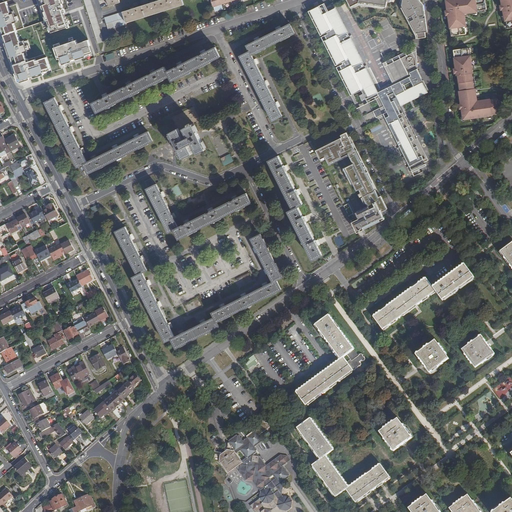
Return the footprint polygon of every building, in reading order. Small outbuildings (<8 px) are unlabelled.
[(57,0),(37,0),(45,21),(42,22),(44,28),(50,26),(52,33),(68,27),(67,24),(68,24),(65,12),(61,0),(57,0)] [(104,42),(91,0),(84,0),(98,44),(104,42)] [(127,23),(184,4),(183,0),(160,0),(123,12),(127,23)] [(420,0),(401,0),(418,35),(419,39),(426,37),(426,32),(428,32),(424,5),(420,0)] [(445,0),(447,10),(448,15),(450,28),(451,28),(452,35),(466,33),(466,31),(466,28),(465,26),(467,25),(466,24),(466,21),(465,15),(464,15),(464,13),(467,13),(473,12),(477,11),(478,11),(478,10),(480,10),(485,9),(486,9),(485,0),(445,0)] [(511,0),(501,0),(503,5),(504,9),(505,15),(506,20),(506,21),(507,21),(508,23),(509,27),(509,28),(511,27),(511,0)] [(9,7),(7,1),(0,3),(0,28),(19,82),(22,83),(45,75),(44,73),(52,70),(48,57),(37,61),(36,59),(28,62),(25,52),(29,51),(25,40),(21,41),(17,30),(25,27),(16,4),(9,7)] [(323,38),(325,42),(347,31),(336,8),(324,14),(320,6),(315,9),(310,12),(322,36),(326,34),(327,36),(323,38)] [(120,13),(105,18),(109,30),(124,25),(120,13)] [(250,51),(241,56),(274,121),(283,117),(278,108),(277,104),(268,86),(266,83),(257,65),(255,61),(252,55),(295,34),(291,24),(281,29),(278,30),(260,39),(257,41),(247,45),(250,51)] [(348,33),(347,31),(325,42),(338,67),(342,65),(342,67),(339,68),(354,98),(362,94),(368,104),(376,100),(381,111),(385,109),(388,115),(390,119),(387,121),(402,150),(399,151),(402,156),(404,154),(407,160),(405,161),(407,166),(409,164),(412,169),(409,171),(412,176),(415,174),(416,176),(424,172),(424,170),(426,169),(425,167),(428,165),(425,159),(428,157),(420,141),(419,142),(406,117),(404,118),(397,103),(400,102),(404,109),(424,99),(431,95),(430,92),(431,92),(425,81),(424,81),(418,70),(419,70),(415,47),(415,51),(406,55),(405,53),(399,56),(400,59),(389,65),(390,66),(388,67),(396,84),(379,93),(366,69),(361,71),(360,70),(365,67),(363,63),(364,63),(351,38),(345,41),(344,39),(349,37),(347,33),(348,33)] [(77,40),(55,48),(61,66),(86,57),(86,56),(93,53),(89,40),(78,44),(77,40)] [(469,49),(468,47),(454,49),(455,57),(454,57),(456,68),(456,73),(457,75),(458,75),(460,90),(459,90),(461,103),(462,108),(463,116),(463,117),(464,119),(487,116),(492,115),(492,114),(500,113),(498,104),(498,100),(498,99),(490,100),(490,99),(480,100),(476,101),(476,98),(477,98),(476,92),(475,88),(474,88),(474,85),(473,82),(473,80),(472,76),(472,73),(473,73),(473,69),(472,65),(471,55),(469,55),(469,54),(469,49)] [(93,102),(98,112),(170,76),(172,81),(220,57),(216,48),(206,52),(203,54),(182,64),(179,66),(167,72),(165,67),(155,71),(152,73),(131,83),(128,85),(108,95),(105,97),(93,102)] [(386,63),(388,67),(390,66),(389,65),(400,59),(399,56),(386,63)] [(55,97),(46,102),(78,166),(84,163),(89,173),(153,140),(149,131),(139,136),(136,137),(118,146),(114,148),(96,157),(93,159),(87,161),(83,153),(82,150),(72,131),(71,128),(62,109),(60,106),(55,97)] [(193,123),(200,119),(194,106),(173,116),(179,127),(170,131),(184,157),(193,153),(189,144),(193,142),(198,153),(206,148),(193,123)] [(378,121),(388,115),(385,109),(381,111),(374,115),(378,121)] [(342,137),(317,150),(321,159),(326,156),(329,163),(349,153),(354,163),(345,167),(357,191),(360,189),(369,206),(356,212),(359,218),(357,219),(349,203),(345,205),(356,228),(362,224),(364,227),(384,217),(383,215),(388,213),(386,209),(388,208),(381,195),(380,196),(353,141),(351,141),(346,132),(341,134),(342,137)] [(15,135),(5,140),(9,148),(11,152),(22,146),(15,135)] [(0,153),(9,148),(5,140),(4,137),(0,139),(0,153)] [(222,158),(225,166),(235,161),(231,153),(222,158)] [(280,156),(270,161),(294,209),(290,212),(314,260),(324,255),(319,245),(317,242),(307,222),(305,218),(299,207),(304,205),(299,195),(298,193),(287,171),(286,168),(280,156)] [(20,167),(17,162),(10,166),(18,180),(26,175),(25,173),(24,170),(22,166),(20,167)] [(26,175),(27,176),(32,185),(39,181),(36,176),(34,172),(33,169),(32,170),(25,173),(26,175)] [(175,229),(180,238),(251,202),(246,193),(237,198),(234,199),(213,209),(210,211),(189,221),(186,223),(178,227),(173,217),(172,214),(162,196),(161,193),(156,184),(155,185),(152,179),(147,181),(150,187),(147,188),(169,231),(175,229)] [(13,194),(17,192),(15,188),(12,181),(7,184),(13,194)] [(480,194),(474,185),(470,189),(476,198),(480,194)] [(97,201),(91,204),(94,209),(100,206),(97,201)] [(48,209),(43,211),(46,216),(47,217),(48,220),(58,215),(52,203),(47,206),(48,209)] [(42,218),(46,216),(43,211),(41,206),(37,208),(38,210),(35,211),(29,214),(34,224),(43,219),(42,218)] [(18,220),(22,227),(30,223),(26,214),(18,219),(18,220)] [(12,234),(23,228),(22,227),(18,220),(7,226),(12,234)] [(283,289),(278,280),(274,283),(273,282),(269,284),(266,285),(248,294),(245,296),(226,305),(223,307),(214,312),(216,316),(206,321),(203,322),(185,331),(182,333),(176,336),(172,327),(170,324),(161,305),(160,302),(150,284),(148,280),(144,271),(149,268),(144,260),(142,256),(133,238),(131,235),(127,225),(117,230),(139,273),(134,276),(167,341),(172,338),(177,347),(221,325),(218,321),(283,289)] [(38,231),(27,237),(30,242),(41,237),(38,231)] [(275,281),(273,282),(274,283),(278,280),(284,276),(262,234),(253,238),(258,248),(259,251),(268,269),(270,271),(275,281)] [(51,255),(53,260),(62,255),(61,254),(65,252),(61,245),(58,239),(54,240),(57,245),(48,250),(51,255)] [(69,241),(61,245),(65,252),(66,254),(74,250),(69,241)] [(511,243),(501,251),(511,266),(511,243)] [(31,246),(22,251),(26,259),(35,254),(31,246)] [(46,246),(35,251),(40,261),(46,258),(51,255),(48,250),(46,246)] [(0,265),(11,259),(10,259),(8,254),(5,256),(0,258),(0,265)] [(13,257),(10,259),(11,259),(19,274),(27,270),(21,258),(19,260),(16,254),(12,256),(13,257)] [(425,278),(373,316),(383,329),(415,305),(435,290),(439,296),(443,301),(474,277),(465,264),(433,287),(425,278)] [(8,266),(0,270),(0,280),(12,274),(8,266)] [(88,271),(77,276),(79,280),(82,286),(91,281),(89,276),(90,275),(88,271)] [(361,279),(351,286),(354,290),(364,283),(361,279)] [(71,283),(67,285),(71,293),(82,287),(82,286),(79,280),(74,283),(72,284),(71,283)] [(48,303),(59,297),(54,287),(43,293),(48,303)] [(95,289),(86,294),(89,299),(94,296),(98,294),(95,289)] [(35,298),(26,303),(29,308),(27,309),(27,310),(29,309),(31,311),(32,314),(43,308),(39,302),(38,303),(35,298)] [(26,303),(21,305),(22,307),(26,314),(31,311),(29,309),(27,310),(27,309),(29,308),(26,303)] [(22,307),(11,313),(15,320),(16,322),(17,324),(22,322),(20,318),(26,315),(26,314),(22,307)] [(103,307),(95,311),(96,312),(100,320),(101,322),(104,320),(106,319),(105,318),(108,316),(103,307)] [(11,313),(10,311),(0,316),(0,318),(4,325),(11,321),(15,320),(11,313)] [(96,312),(85,318),(86,321),(88,324),(90,327),(92,325),(94,324),(93,323),(100,320),(96,312)] [(358,356),(329,316),(315,325),(340,360),(296,392),(305,405),(362,364),(359,361),(361,359),(362,360),(364,358),(361,354),(358,356)] [(62,329),(74,323),(73,323),(71,318),(59,324),(62,329)] [(86,332),(91,329),(90,327),(88,324),(87,325),(85,321),(79,325),(77,321),(73,323),(75,327),(79,334),(82,339),(85,338),(83,334),(86,332)] [(54,324),(59,333),(63,331),(62,329),(59,324),(58,322),(54,324)] [(75,336),(79,334),(77,330),(77,329),(75,327),(72,329),(71,328),(65,331),(69,339),(75,336)] [(34,343),(27,332),(22,334),(29,346),(34,343)] [(509,353),(511,351),(511,333),(511,332),(500,339),(509,353)] [(64,343),(59,333),(55,335),(56,338),(49,341),(53,349),(57,347),(64,343)] [(481,335),(462,349),(475,368),(494,354),(481,335)] [(0,349),(2,353),(10,348),(4,337),(0,339),(0,349)] [(45,354),(47,358),(49,357),(47,353),(46,354),(42,346),(43,345),(39,338),(36,339),(40,346),(37,348),(37,349),(34,350),(36,354),(35,354),(38,358),(41,356),(45,354)] [(449,359),(436,341),(417,355),(430,373),(449,359)] [(107,359),(118,353),(117,352),(113,344),(107,347),(102,350),(107,359)] [(16,357),(11,348),(10,348),(2,353),(4,358),(7,362),(16,357)] [(121,350),(117,352),(118,353),(125,366),(126,368),(133,364),(129,357),(124,348),(122,349),(121,350)] [(95,356),(90,359),(96,370),(105,365),(99,354),(95,356)] [(250,362),(245,365),(249,371),(254,367),(254,368),(258,366),(255,362),(257,361),(254,357),(249,360),(250,362)] [(23,366),(19,359),(5,367),(9,374),(17,369),(23,366)] [(73,381),(89,373),(83,363),(77,366),(73,368),(72,367),(67,369),(73,381)] [(62,385),(64,384),(62,381),(58,373),(54,375),(49,378),(55,389),(62,385)] [(136,373),(128,379),(130,381),(133,385),(138,381),(139,381),(141,379),(136,373)] [(68,378),(62,381),(64,384),(62,385),(67,396),(75,392),(68,378)] [(45,396),(53,392),(47,380),(43,382),(39,384),(45,396)] [(91,384),(94,390),(98,387),(100,386),(97,380),(91,384)] [(130,381),(118,391),(123,397),(124,396),(128,393),(130,392),(135,387),(134,386),(133,385),(130,381)] [(108,386),(105,382),(100,386),(98,387),(100,391),(108,386)] [(25,406),(37,400),(31,389),(25,392),(20,394),(23,399),(22,400),(24,403),(25,406)] [(119,403),(124,398),(123,397),(118,391),(105,402),(110,408),(112,411),(117,406),(120,404),(119,403)] [(209,400),(205,395),(200,398),(203,404),(209,400)] [(106,411),(110,408),(105,402),(102,400),(93,408),(99,416),(103,413),(106,410),(106,411)] [(44,414),(39,405),(30,410),(33,414),(35,419),(42,415),(44,414)] [(70,410),(68,407),(63,410),(69,417),(73,421),(74,419),(68,412),(70,410)] [(90,422),(95,418),(88,409),(78,417),(86,426),(90,422)] [(43,417),(42,415),(35,419),(34,419),(35,421),(37,424),(38,423),(45,420),(43,417)] [(0,419),(0,434),(10,425),(8,421),(4,418),(1,421),(0,419)] [(333,450),(310,418),(297,428),(320,459),(312,466),(336,497),(346,490),(356,503),(390,477),(380,464),(348,487),(325,456),(333,450)] [(40,427),(43,431),(51,427),(47,419),(45,420),(38,423),(40,427)] [(397,419),(380,432),(394,451),(412,438),(397,419)] [(288,511),(292,508),(293,501),(289,497),(283,496),(282,494),(283,488),(284,487),(285,480),(289,477),(289,476),(290,475),(283,466),(291,460),(287,456),(281,455),(266,465),(256,451),(257,450),(255,447),(263,441),(262,440),(263,439),(260,434),(270,426),(267,422),(265,422),(265,421),(259,420),(259,421),(256,422),(256,429),(247,436),(248,437),(243,440),(239,435),(238,436),(237,435),(229,441),(230,442),(228,443),(227,450),(226,451),(225,450),(222,452),(223,453),(220,455),(219,455),(218,460),(220,461),(229,473),(237,467),(246,480),(253,481),(261,491),(260,499),(251,505),(255,511),(258,511),(261,511),(288,511)] [(57,430),(63,436),(67,434),(58,423),(51,427),(43,431),(40,433),(41,436),(42,438),(56,431),(57,430)] [(79,434),(82,432),(76,424),(69,431),(75,438),(79,434)] [(16,426),(11,429),(15,435),(20,432),(16,426)] [(72,443),(74,442),(69,436),(60,444),(66,450),(68,447),(70,446),(72,443)] [(15,443),(8,449),(16,459),(20,455),(19,453),(22,451),(19,447),(15,443)] [(56,458),(63,452),(58,446),(57,445),(50,451),(53,455),(56,458)] [(27,462),(24,458),(13,467),(20,476),(24,472),(25,473),(31,468),(28,465),(27,463),(27,462)] [(15,487),(13,488),(18,495),(22,492),(17,485),(15,487)] [(0,505),(0,506),(4,503),(7,501),(13,496),(7,488),(0,493),(0,505)] [(72,504),(70,505),(72,509),(73,511),(77,511),(78,511),(80,511),(86,509),(87,511),(95,507),(90,494),(74,501),(75,505),(72,506),(72,504)] [(57,509),(58,510),(67,505),(62,495),(53,499),(53,500),(50,502),(51,504),(54,511),(57,509)] [(440,511),(427,495),(409,508),(411,511),(440,511)] [(480,511),(468,495),(450,508),(452,511),(480,511)] [(511,511),(511,498),(511,499),(493,511),(511,511)]
